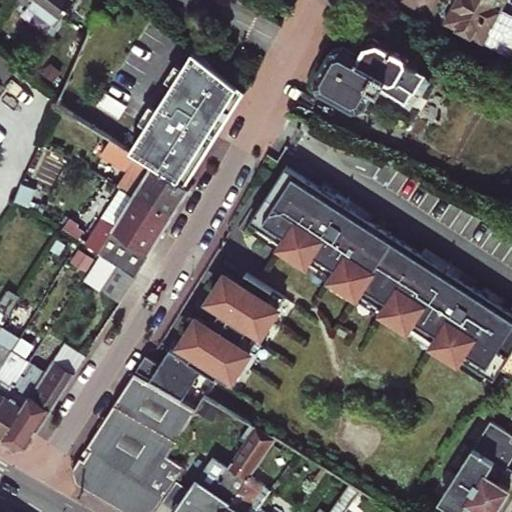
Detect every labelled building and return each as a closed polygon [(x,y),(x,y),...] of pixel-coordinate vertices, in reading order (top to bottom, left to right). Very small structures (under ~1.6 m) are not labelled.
[(29,0),(59,23),(76,0),(29,0)] [(510,53),(511,49),(511,15),(499,9),(503,0),(460,0),(449,21),(510,53)] [(210,35),(198,50),(214,64),(226,48),(210,35)] [(415,92),(425,75),(408,65),(405,54),(382,42),(365,45),(357,59),(343,52),(337,54),(324,77),(326,85),(356,102),(367,98),(380,76),(398,86),(399,83),(415,92)] [(245,90),(214,64),(198,50),(195,48),(180,73),(230,114),(245,90)] [(132,149),(187,183),(230,114),(180,73),(132,149)] [(146,178),(139,190),(175,213),(191,186),(186,183),(113,137),(104,152),(146,178)] [(287,164),(252,219),(285,241),(282,244),(309,261),(311,257),(335,273),(333,277),(360,293),(362,290),(387,306),(385,309),(411,326),(413,323),(437,338),(435,342),(461,359),(463,355),(496,376),(511,351),(511,308),(473,283),(470,287),(446,272),(448,267),(345,202),(343,206),(318,190),(321,186),(287,164)] [(119,223),(116,227),(152,250),(175,213),(139,190),(136,194),(124,186),(106,215),(119,223)] [(152,250),(116,227),(101,253),(117,263),(137,275),(152,250)] [(122,299),(137,275),(117,263),(109,274),(101,286),(122,299)] [(146,353),(137,369),(187,398),(205,370),(231,386),(287,296),(248,271),(242,281),(229,273),(212,300),(225,308),(215,325),(201,317),(185,344),(198,352),(193,360),(171,346),(161,362),(146,353)] [(0,329),(2,326),(21,297),(9,288),(0,301),(0,329)] [(0,329),(0,370),(13,351),(21,338),(2,326),(0,329)] [(65,343),(54,361),(75,374),(86,356),(65,343)] [(0,405),(29,362),(13,351),(0,370),(0,405)] [(28,447),(75,374),(54,361),(46,373),(3,439),(19,449),(28,447)] [(0,437),(3,439),(46,373),(29,362),(0,405),(0,437)] [(144,377),(135,372),(74,468),(78,479),(144,377)] [(89,489),(156,385),(144,377),(78,479),(79,483),(89,489)] [(156,385),(89,489),(127,511),(154,511),(185,466),(170,455),(198,410),(156,385)] [(511,435),(490,421),(439,501),(455,511),(477,511),(480,508),(485,511),(494,511),(508,490),(497,482),(511,458),(511,435)] [(173,511),(174,511),(225,511),(252,474),(277,437),(251,423),(242,436),(247,439),(229,464),(220,458),(205,480),(199,475),(173,511)] [(256,511),(272,489),(252,474),(225,511),(256,511)] [(346,511),(362,490),(351,483),(330,511),(346,511)] [(256,511),(282,511),(290,501),(272,489),(256,511)]
